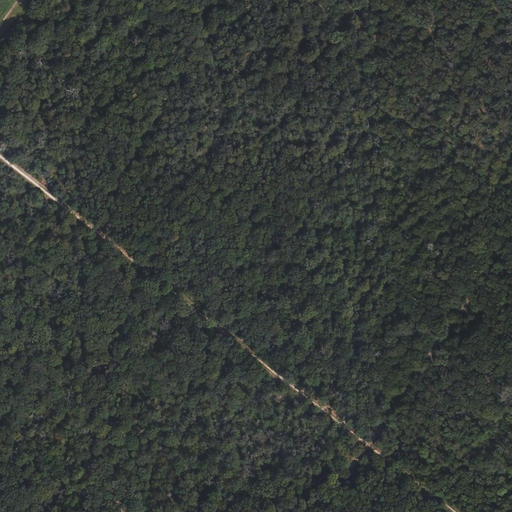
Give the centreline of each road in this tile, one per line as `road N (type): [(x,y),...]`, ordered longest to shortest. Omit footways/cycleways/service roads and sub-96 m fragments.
road 1 (track): [(0,158),(458,511)]
road 2 (unknown): [(511,245),(323,511)]
